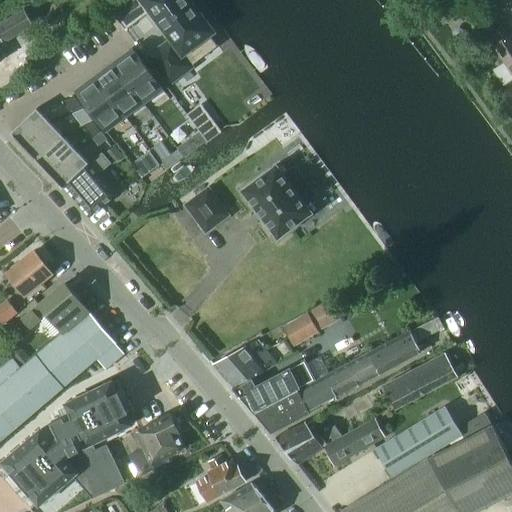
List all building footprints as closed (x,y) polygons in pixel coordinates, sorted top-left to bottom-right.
[(146,0),(157,13),(155,14),(171,36),(172,35),(177,40),(176,41),(172,44),(189,67),(193,64),(217,46),(211,38),(207,33),(209,31),(198,16),(199,15),(192,6),(193,5),(191,2),(190,3),(188,0),(146,0)] [(0,60),(5,57),(0,47),(0,43),(4,42),(34,25),(25,10),(0,24),(0,60)] [(68,44),(60,32),(42,45),(51,57),(68,44)] [(511,34),(494,46),(511,74),(511,34)] [(171,42),(152,57),(170,81),(189,67),(172,44),(171,42)] [(135,52),(116,66),(141,100),(160,86),(135,52)] [(116,66),(97,79),(123,114),(141,100),(116,66)] [(97,79),(78,94),(104,128),(123,114),(97,79)] [(75,98),(65,101),(73,113),(83,109),(75,98)] [(201,106),(188,116),(200,132),(207,142),(220,132),(201,106)] [(37,108),(11,133),(24,147),(50,122),(37,108)] [(83,109),(72,114),(81,126),(92,121),(83,109)] [(100,132),(92,121),(85,126),(93,137),(100,132)] [(63,136),(50,122),(24,147),(37,160),(63,136)] [(98,146),(107,140),(101,132),(93,138),(98,146)] [(76,149),(63,136),(37,160),(49,174),(76,149)] [(114,147),(106,154),(112,161),(120,154),(114,147)] [(89,163),(76,149),(49,174),(63,188),(65,185),(89,163)] [(150,151),(132,163),(142,176),(159,163),(150,151)] [(110,163),(102,154),(89,163),(65,185),(91,216),(116,195),(97,173),(110,163)] [(278,166),(277,164),(275,166),(244,189),(242,190),(243,192),(244,192),(277,237),(278,239),(280,237),(279,237),(311,214),(313,213),(311,211),(305,203),(316,195),(294,166),(284,174),(278,166)] [(229,215),(208,187),(185,205),(206,233),(229,215)] [(19,261),(11,267),(13,269),(8,273),(26,295),(52,273),(35,251),(20,263),(19,261)] [(65,283),(22,320),(30,328),(47,313),(63,332),(89,311),(88,310),(86,312),(79,304),(81,302),(65,283)] [(7,301),(0,306),(0,319),(3,324),(17,313),(7,301)] [(0,441),(2,440),(58,392),(97,359),(106,369),(118,359),(124,354),(115,344),(115,343),(89,311),(63,332),(20,369),(12,360),(0,369),(0,441)] [(309,313),(283,327),(289,338),(292,343),(294,346),(319,332),(319,331),(309,313)] [(438,317),(431,320),(437,331),(443,328),(438,317)] [(431,320),(424,324),(430,335),(437,331),(431,320)] [(424,324),(417,328),(423,339),(430,335),(424,324)] [(417,328),(410,332),(415,342),(419,341),(423,339),(417,328)] [(410,332),(369,353),(380,373),(424,350),(419,341),(415,342),(410,332)] [(258,340),(212,365),(223,376),(267,351),(258,340)] [(13,349),(7,354),(20,369),(26,364),(30,361),(21,350),(13,349)] [(267,351),(223,376),(234,389),(235,388),(234,388),(251,378),(278,365),(277,364),(267,351)] [(369,353),(346,365),(357,385),(380,373),(369,353)] [(458,376),(446,354),(384,386),(393,404),(389,406),(391,411),(396,408),(396,409),(396,410),(458,376)] [(235,388),(234,389),(239,395),(254,412),(329,373),(321,356),(306,364),(304,362),(255,387),(251,378),(234,388),(235,388)] [(346,365),(322,378),(333,398),(357,385),(346,365)] [(322,378),(299,390),(310,410),(333,398),(322,378)] [(41,429),(2,462),(4,464),(37,503),(39,505),(73,476),(92,499),(125,483),(106,444),(95,450),(92,444),(132,425),(128,415),(116,391),(111,381),(65,403),(66,405),(72,417),(66,420),(63,416),(51,422),(51,423),(53,426),(45,433),(42,431),(41,429)] [(310,410),(299,390),(255,413),(271,433),(289,424),(311,413),(310,410)] [(460,431),(445,407),(375,449),(392,477),(462,434),(460,431)] [(136,432),(144,448),(129,455),(133,463),(129,465),(135,478),(155,469),(153,464),(185,448),(179,436),(178,436),(178,437),(176,438),(174,434),(176,433),(177,433),(177,432),(178,432),(177,431),(179,426),(179,425),(176,418),(171,417),(170,415),(136,432)] [(379,427),(387,423),(383,416),(376,420),(379,427)] [(385,438),(379,427),(376,420),(343,438),(325,447),(335,466),(385,438)] [(323,448),(325,447),(343,438),(335,426),(316,439),(305,422),(293,428),(275,438),(297,464),(323,448)] [(472,423),(460,431),(462,434),(465,440),(472,436),(478,433),(472,423)] [(401,476),(342,511),(343,511),(475,511),(511,493),(511,460),(508,453),(507,452),(494,425),(490,426),(478,433),(472,436),(465,440),(429,459),(401,476)] [(209,462),(213,469),(209,471),(210,474),(197,481),(208,501),(221,494),(245,482),(244,479),(245,476),(241,469),(238,468),(232,459),(225,464),(221,455),(209,462)] [(245,487),(221,501),(229,511),(275,511),(252,483),(245,487)]
